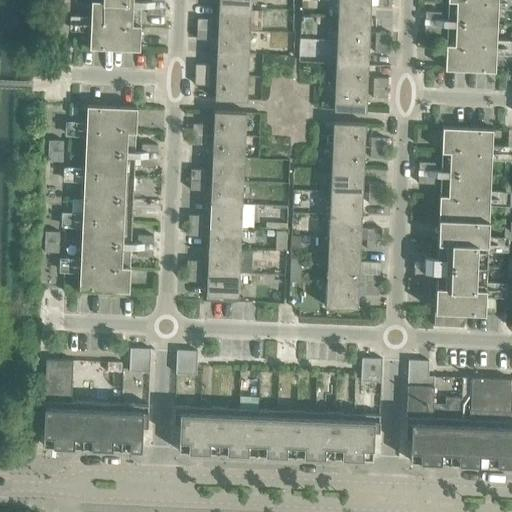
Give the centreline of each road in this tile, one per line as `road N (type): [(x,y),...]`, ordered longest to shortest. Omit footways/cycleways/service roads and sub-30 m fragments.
road 1 (residential): [(163,330),(174,79)]
road 2 (residential): [(392,339),(402,103)]
road 3 (unclassified): [(155,497),(387,505)]
road 4 (unclassified): [(388,487),(157,478)]
road 5 (residential): [(392,339),(163,330)]
road 6 (residential): [(157,478),(163,330)]
road 7 (residential): [(388,487),(392,339)]
road 8 (residential): [(41,74),(174,79)]
road 9 (residential): [(163,330),(32,325)]
road 10 (unclassified): [(387,505),(511,511)]
road 11 (unclassified): [(511,493),(388,487)]
road 12 (residential): [(511,344),(392,339)]
